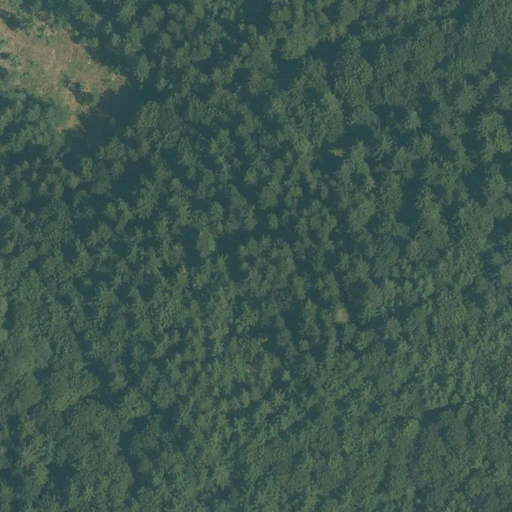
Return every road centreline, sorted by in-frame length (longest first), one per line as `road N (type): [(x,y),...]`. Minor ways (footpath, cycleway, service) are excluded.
road 1 (track): [(490,0),(248,83),(122,166),(0,280)]
road 2 (track): [(121,485),(511,452)]
road 3 (track): [(0,382),(90,453),(142,511)]
